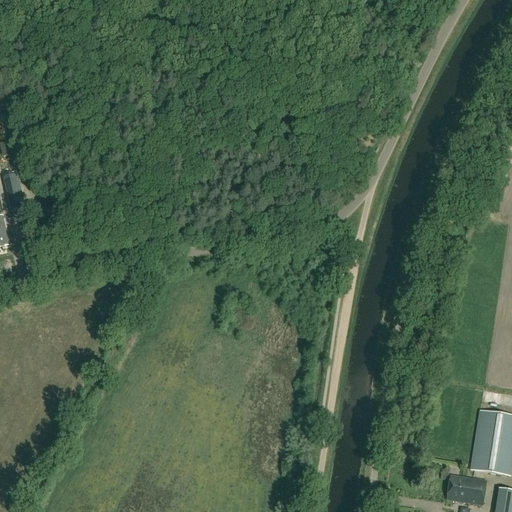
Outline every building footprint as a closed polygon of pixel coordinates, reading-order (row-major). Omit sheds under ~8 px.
[(15,158),(15,147),(5,147),(5,159),(15,158)] [(11,214),(24,210),(15,175),(1,179),(11,214)] [(0,216),(0,248),(9,246),(2,216),(0,216)] [(511,417),(480,412),(471,471),(510,477),(511,462),(511,417)] [(485,482),(460,479),(450,477),(446,501),(482,506),(485,482)] [(511,511),(511,492),(498,490),(495,511),(511,511)]
